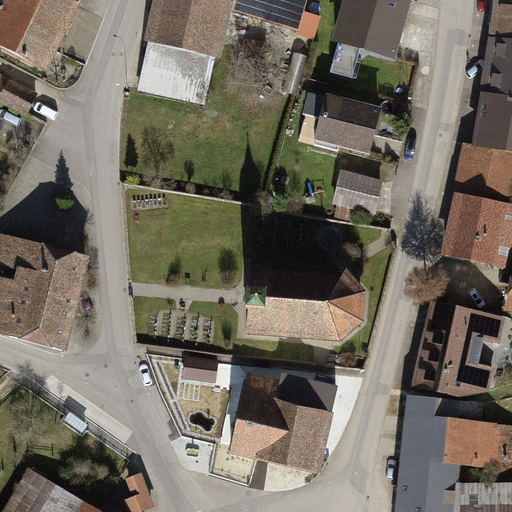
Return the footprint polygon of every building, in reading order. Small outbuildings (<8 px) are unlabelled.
[(0,0),(0,49),(50,78),(87,0),(0,0)] [(303,35),(312,0),(158,0),(138,96),(216,107),(237,0),(243,0),(239,17),(303,35)] [(419,0),(346,0),(334,42),(401,62),(419,0)] [(511,0),(495,0),(476,148),(463,146),(457,193),(447,191),(437,256),(511,269),(511,278),(505,314),(511,315),(511,0)] [(45,94),(0,70),(0,129),(33,146),(46,121),(34,115),(45,94)] [(384,111),(330,97),(318,142),(372,156),(384,111)] [(385,181),(343,169),(334,202),(376,213),(385,181)] [(86,258),(3,235),(0,244),(0,263),(4,264),(0,279),(0,333),(63,351),(86,258)] [(352,270),(251,264),(246,340),(346,346),(368,328),(371,297),(352,270)] [(510,317),(433,303),(417,392),(492,406),(499,366),(484,364),(489,340),(505,343),(510,317)] [(283,387),(250,379),(233,455),(323,476),(338,414),(333,413),(339,389),(286,377),(283,387)] [(491,408),(408,398),(398,511),(457,511),(460,469),(466,469),(464,511),(511,511),(511,427),(489,424),(491,408)] [(105,511),(33,468),(5,511),(105,511)] [(146,475),(129,481),(135,499),(126,502),(129,511),(149,511),(158,509),(146,475)]
